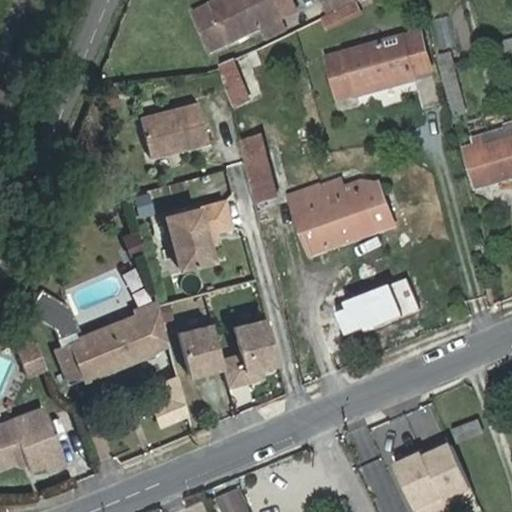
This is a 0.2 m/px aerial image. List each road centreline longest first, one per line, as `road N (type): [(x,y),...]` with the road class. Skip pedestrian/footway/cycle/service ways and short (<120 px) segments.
road 1 (tertiary): [(511,338),(96,511)]
road 2 (unclassified): [(0,276),(114,0)]
